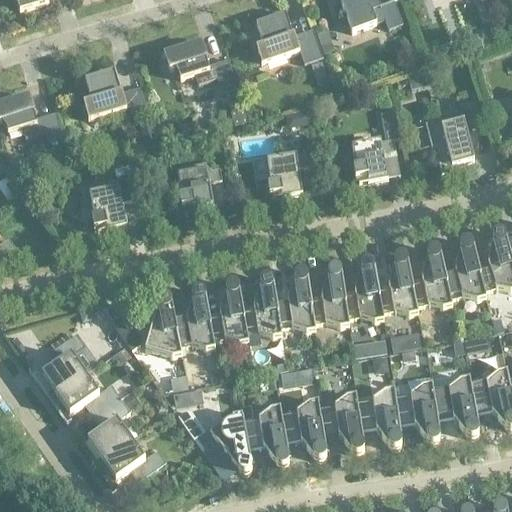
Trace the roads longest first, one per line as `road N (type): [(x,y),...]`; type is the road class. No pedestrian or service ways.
road 1 (residential): [(0,300),(511,194)]
road 2 (residential): [(224,511),(511,472)]
road 3 (residential): [(0,62),(187,0)]
road 4 (residential): [(104,511),(0,368)]
